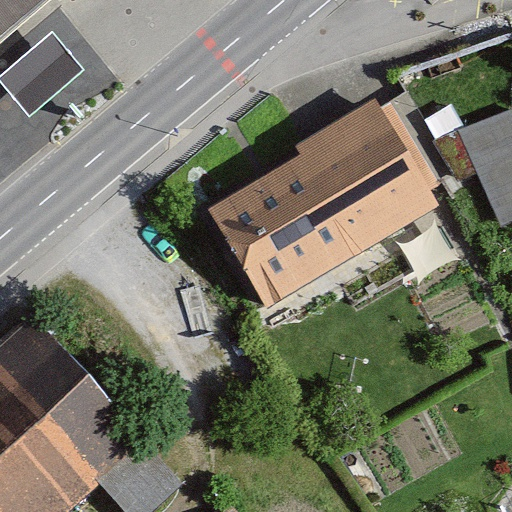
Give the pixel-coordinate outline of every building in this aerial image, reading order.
[(0,0),(0,59),(72,1),(71,0),(0,0)] [(82,76),(53,40),(0,83),(0,87),(28,121),(82,76)] [(501,224),(511,219),(511,108),(462,130),(501,224)] [(375,109),(208,211),(272,315),(439,212),(375,109)] [(40,311),(0,345),(0,511),(79,511),(112,484),(136,511),(149,511),(187,479),(40,311)] [(242,511),(233,502),(222,511),(242,511)]
